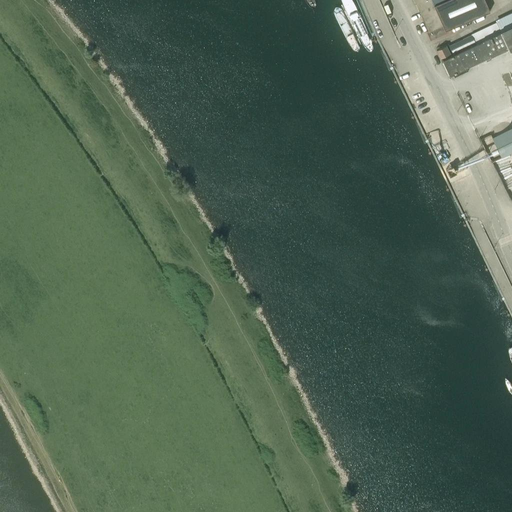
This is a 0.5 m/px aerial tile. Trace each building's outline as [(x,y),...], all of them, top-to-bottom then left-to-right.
[(337,0),(363,62),(380,55),(357,0),(337,0)] [(412,0),(414,3),(416,2),(428,31),(426,32),(430,40),(449,32),(448,29),(489,12),(484,0),(412,0)] [(450,76),(485,59),(486,62),(491,59),(490,57),(508,49),(509,52),(511,50),(511,26),(500,32),(493,35),(482,41),(442,60),(450,76)] [(471,35),(449,46),(453,54),(475,43),(471,35)] [(436,50),(440,59),(450,54),(446,46),(436,50)]
